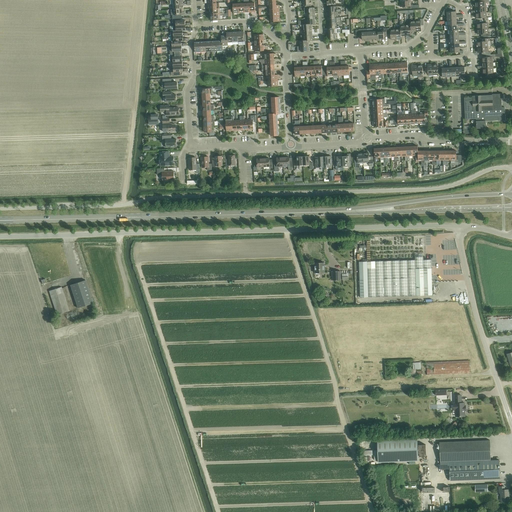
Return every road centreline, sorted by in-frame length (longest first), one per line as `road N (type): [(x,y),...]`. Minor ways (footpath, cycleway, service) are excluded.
road 1 (unclassified): [(511,167),(416,190),(0,208)]
road 2 (unclassified): [(0,236),(457,226)]
road 3 (primary): [(338,211),(0,220)]
road 4 (tertiary): [(511,425),(457,226)]
road 5 (primary): [(511,193),(338,211)]
road 6 (primary): [(338,211),(511,209)]
road 7 (residential): [(291,146),(191,144),(192,79)]
road 8 (residential): [(511,141),(366,137)]
